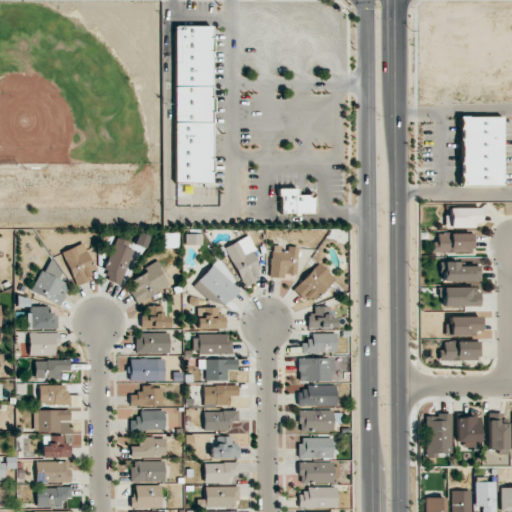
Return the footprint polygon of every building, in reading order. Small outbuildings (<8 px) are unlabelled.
[(174,83),(211,83),(211,26),(174,26),(174,83)] [(174,87),(174,118),(211,119),(211,87),(174,87)] [(501,185),(502,117),(460,117),(459,185),(501,185)] [(210,123),(174,123),(174,183),(211,182),(210,123)] [(297,189),(280,188),(279,213),(313,214),(314,196),(297,196),(297,189)] [(446,227),(478,228),(478,208),(447,208),(446,227)] [(474,234),(435,232),(434,252),(473,253),(474,234)] [(185,244),(201,244),(201,234),(185,233),(185,244)] [(164,247),(175,248),(176,234),(164,234),(164,247)] [(259,280),(255,270),(259,268),(252,251),(255,250),(249,236),(225,245),(242,287),(259,280)] [(132,250),(126,248),(128,242),(115,237),(101,277),(120,284),(132,250)] [(61,252),(76,286),(91,279),(88,271),(93,269),(82,243),(61,252)] [(287,246),(287,249),(271,248),(270,276),(296,276),(297,247),(287,246)] [(69,285),(58,279),(63,269),(47,260),(31,291),(59,305),(69,285)] [(143,267),(146,272),(126,283),(136,303),(169,285),(156,261),(143,267)] [(480,266),(457,266),(457,261),(444,261),(444,281),(480,281),(480,266)] [(292,288),(303,300),(308,295),(312,300),(334,279),(319,263),(292,288)] [(220,309),(238,290),(213,264),(194,283),(220,309)] [(443,288),(443,306),(479,306),(479,287),(443,288)] [(56,328),(56,314),(47,313),(47,306),(27,306),(27,328),(56,328)] [(140,328),(168,327),(168,316),(162,317),(161,306),(140,307),(140,328)] [(335,328),(335,317),(328,317),(328,306),(313,306),(313,314),(306,314),(307,328),(335,328)] [(224,329),(225,312),(197,311),(196,328),(224,329)] [(480,317),(446,317),(447,335),(480,335),(480,317)] [(59,332),(28,333),(29,355),(54,355),(54,344),(59,344),(59,332)] [(168,353),(168,333),(135,333),(135,353),(168,353)] [(334,333),(310,334),(311,341),(300,341),(300,353),(335,352),(334,333)] [(229,335),(192,335),(192,354),(230,354),(229,335)] [(480,360),(480,342),(441,341),(440,359),(480,360)] [(163,381),(163,359),(129,358),(129,380),(163,381)] [(329,358),(297,358),(296,380),(329,381),(329,358)] [(236,359),(198,359),(197,369),(204,369),(204,380),(226,381),(226,370),(236,370),(236,359)] [(34,360),(34,380),(61,379),(60,371),(69,371),(68,360),(34,360)] [(67,385),(38,385),(38,404),(67,404),(67,385)] [(203,406),(229,405),(229,396),(237,395),(237,385),(202,386),(203,406)] [(161,405),(162,387),(140,386),(140,392),(129,392),(128,405),(161,405)] [(334,386),(296,387),(296,406),(334,405),(334,386)] [(59,431),(59,421),(69,421),(69,410),(34,410),(34,431),(59,431)] [(164,410),(138,411),(139,418),(130,419),(130,430),(164,429),(164,410)] [(202,411),(203,430),(227,430),(226,423),(237,423),(237,410),(202,411)] [(331,431),(331,420),(338,420),(338,414),(332,414),(332,410),(298,410),(298,431),(331,431)] [(505,450),(507,414),(488,413),(487,450),(505,450)] [(450,455),(450,414),(424,415),(425,455),(450,455)] [(478,444),(478,417),(455,416),(455,441),(463,441),(463,444),(478,444)] [(69,457),(70,443),(63,443),(63,435),(49,435),(49,446),(41,446),(41,457),(69,457)] [(238,443),(231,443),(231,437),(217,436),(217,446),(210,446),(210,458),(237,458),(238,443)] [(130,457),(165,456),(164,437),(137,438),(137,446),(129,446),(130,457)] [(298,457),(330,458),(331,438),(298,437),(298,457)] [(68,460),(35,462),(36,483),(69,482),(68,460)] [(163,461),(130,461),(131,481),(163,481),(163,461)] [(237,462),(203,463),(203,482),(229,482),(229,478),(237,478),(237,462)] [(333,462),(297,462),(298,483),(333,482),(333,462)] [(475,507),(482,506),(482,511),(495,511),(495,482),(475,482),(475,507)] [(130,508),(160,507),(160,485),(130,485),(130,508)] [(237,486),(203,487),(204,507),(237,506),(237,486)] [(70,487),(35,488),(36,507),(63,506),(63,497),(70,497),(70,487)] [(511,511),(511,487),(500,488),(500,511),(507,511),(506,511),(511,511)] [(335,488),(297,488),(297,507),(335,507),(335,488)] [(469,511),(470,491),(451,490),(450,511),(469,511)] [(444,511),(444,497),(424,497),(423,511),(444,511)]
